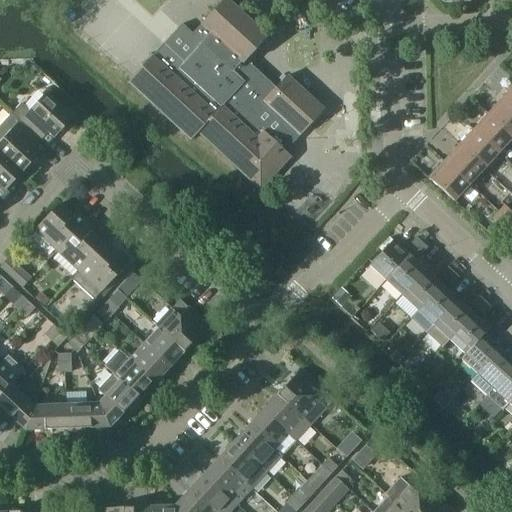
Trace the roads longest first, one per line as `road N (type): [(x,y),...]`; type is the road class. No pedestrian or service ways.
road 1 (residential): [(0,246),(78,162),(266,320)]
road 2 (residential): [(266,320),(309,276),(328,272),(403,188)]
road 3 (residential): [(403,188),(392,173),(376,0)]
road 4 (residential): [(506,281),(403,188)]
road 5 (residential): [(68,479),(128,470),(179,417)]
road 6 (residential): [(179,417),(266,320)]
